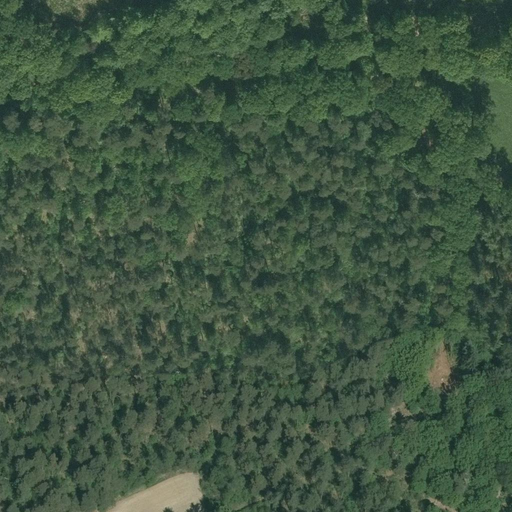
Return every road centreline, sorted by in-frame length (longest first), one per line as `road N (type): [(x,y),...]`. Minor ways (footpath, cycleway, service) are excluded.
road 1 (track): [(511,419),(447,369),(444,320),(460,191),(360,42)]
road 2 (track): [(411,511),(359,468),(246,511)]
road 3 (track): [(379,30),(511,43)]
